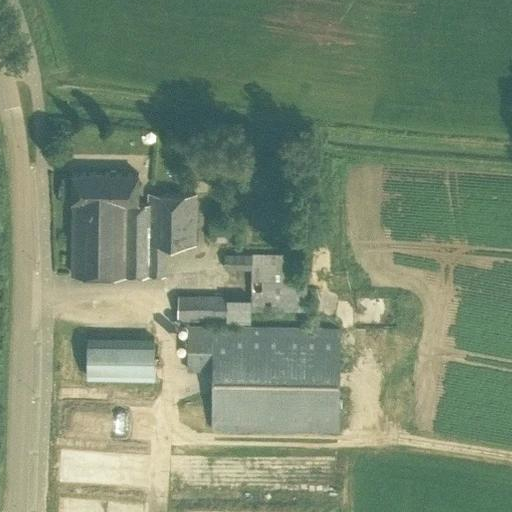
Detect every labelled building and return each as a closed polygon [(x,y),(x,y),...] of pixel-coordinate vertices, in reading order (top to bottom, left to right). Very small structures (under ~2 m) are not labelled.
[(148,205),(138,205),(139,173),(73,172),(73,200),(72,274),(165,276),(166,245),(196,246),(197,195),(149,194),(148,205)] [(217,236),(230,235),(230,221),(217,221),(217,236)] [(306,312),(307,254),(251,254),(251,255),(224,254),(224,270),(251,270),(251,296),(177,295),(177,322),(250,323),(250,311),(306,312)] [(339,432),(340,327),(189,325),(188,371),(213,372),(212,430),(339,432)] [(154,380),(154,337),(87,336),(87,379),(154,380)]
